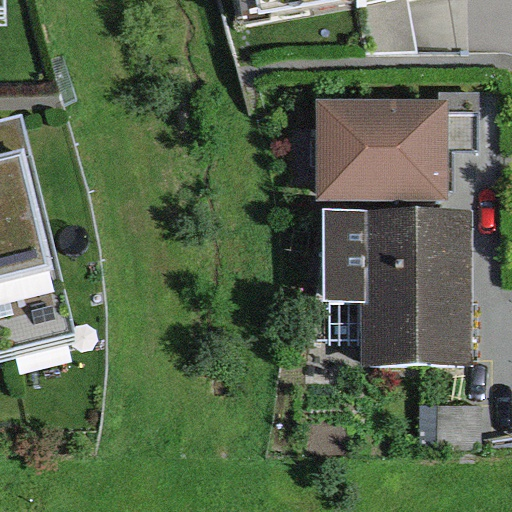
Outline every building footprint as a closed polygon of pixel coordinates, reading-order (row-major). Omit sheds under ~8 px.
[(250,0),(254,21),(376,0),(250,0)] [(446,111),(322,110),(322,208),(446,208),(446,153),(446,111)] [(0,374),(77,357),(24,128),(0,133),(0,374)] [(471,322),(471,224),(325,224),(325,311),(363,311),(363,374),(471,374),(471,322)] [(478,414),(421,415),(422,455),(478,454),(478,414)]
